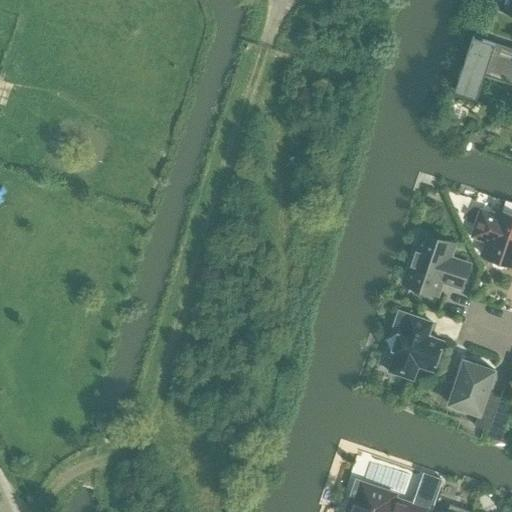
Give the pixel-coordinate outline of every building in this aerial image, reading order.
[(511,0),(502,0),(499,9),(511,13),(511,0)] [(511,48),(474,36),(473,35),(454,90),(476,98),(484,76),(505,83),(511,85),(511,48)] [(511,215),(499,211),(497,217),(482,211),(473,236),(488,241),(483,256),(492,259),(493,263),(503,267),(506,264),(511,265),(511,215)] [(453,244),(421,233),(404,283),(436,294),(441,280),(462,287),(469,265),(448,258),(453,244)] [(433,371),(443,342),(428,336),(432,323),(399,311),(394,326),(400,328),(390,356),(393,357),(389,371),(413,379),(418,366),(433,371)] [(472,363),(464,360),(455,386),(448,383),(443,397),(450,400),(449,403),(478,413),(474,425),(489,430),(498,404),(485,399),(494,370),(486,368),(487,365),(473,360),(472,363)] [(424,511),(426,510),(393,499),(394,495),(362,484),(356,503),(352,502),(348,504),(345,511),(424,511)]
